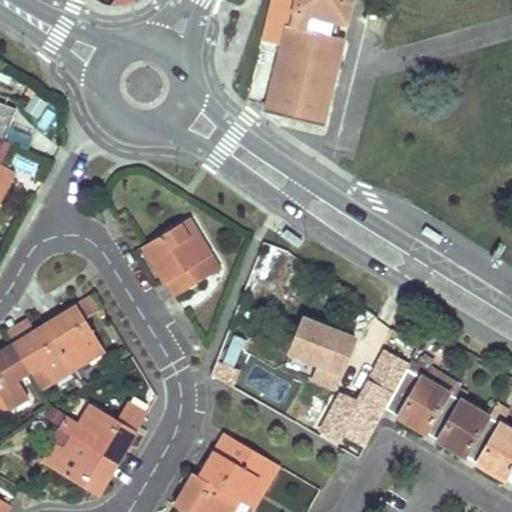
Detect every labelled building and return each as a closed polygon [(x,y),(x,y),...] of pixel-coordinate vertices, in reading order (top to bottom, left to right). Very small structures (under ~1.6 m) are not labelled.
[(294,0),(289,26),(331,36),(334,22),(340,23),(345,24),(350,0),(294,0)] [(331,36),(289,26),(285,25),(264,113),(322,126),(343,39),(331,36)] [(0,140),(2,142),(16,109),(0,102),(0,140)] [(0,198),(13,174),(0,167),(0,198)] [(205,277),(201,270),(197,264),(211,256),(189,219),(143,246),(173,296),(205,277)] [(219,269),(211,256),(197,264),(201,270),(205,277),(219,269)] [(253,297),(261,277),(250,273),(242,293),(253,297)] [(103,351),(84,318),(96,311),(99,316),(104,313),(93,294),(76,305),(44,325),(71,370),(103,351)] [(319,364),(316,371),(312,379),(334,388),(354,339),(304,318),(290,352),(319,364)] [(52,382),(71,370),(44,325),(25,336),(12,344),(29,373),(42,365),(52,382)] [(236,336),(223,363),(233,368),(245,341),(236,336)] [(18,380),(29,373),(12,344),(0,352),(0,413),(11,407),(28,396),(18,380)] [(122,346),(112,353),(119,364),(129,358),(122,346)] [(410,359),(406,367),(419,375),(423,367),(410,359)] [(218,361),(211,376),(233,385),(240,371),(233,368),(223,363),(218,361)] [(52,382),(42,365),(29,373),(40,390),(52,382)] [(425,431),(430,423),(449,392),(419,375),(406,367),(390,399),(412,413),(407,420),(415,425),(425,431)] [(449,392),(461,400),(465,392),(453,385),(449,392)] [(333,392),(328,404),(338,409),(343,397),(333,392)] [(470,447),(488,416),(461,400),(449,392),(430,423),(451,436),(447,444),(451,446),(465,454),(470,447)] [(361,419),(356,428),(351,437),(364,445),(383,412),(344,395),(343,397),(338,409),(361,419)] [(407,420),(412,413),(390,399),(389,399),(385,407),(407,420)] [(496,403),(488,416),(470,447),(480,453),(491,460),(486,467),(489,469),(504,478),(508,470),(511,463),(511,422),(505,419),(509,412),(496,403)] [(91,404),(79,424),(66,416),(59,428),(72,437),(89,447),(118,464),(134,436),(137,431),(91,404)] [(447,444),(451,436),(430,423),(425,431),(447,444)] [(72,437),(59,428),(55,435),(51,432),(47,438),(54,442),(65,449),(72,437)] [(216,447),(198,477),(241,502),(249,489),(257,476),(267,482),(278,465),(224,434),(216,447)] [(99,495),(118,464),(89,447),(72,437),(65,449),(54,469),(77,482),(99,495)] [(54,442),(42,461),(54,469),(65,449),(54,442)] [(480,453),(470,447),(465,454),(486,467),(491,460),(480,453)] [(180,510),(182,511),(244,511),(248,506),(241,502),(198,477),(193,474),(187,485),(173,506),(180,510)] [(249,489),(241,502),(248,506),(251,508),(267,482),(257,476),(249,489)] [(0,511),(6,511),(10,505),(0,498),(0,511)]
